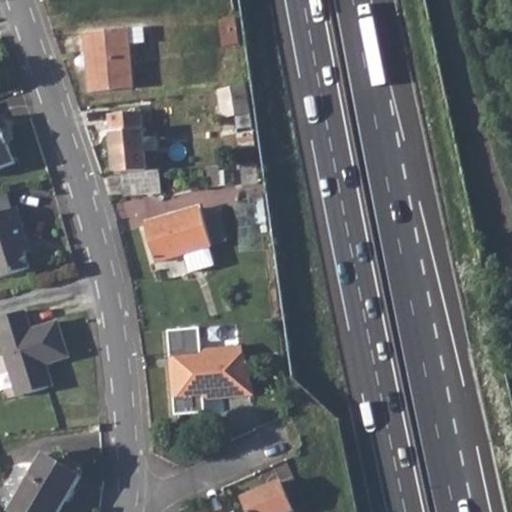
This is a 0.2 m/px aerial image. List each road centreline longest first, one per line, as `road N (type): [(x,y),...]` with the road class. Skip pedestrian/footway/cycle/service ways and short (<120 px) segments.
road 1 (motorway): [(303,0),(405,511)]
road 2 (motorway): [(455,511),(353,0)]
road 3 (residential): [(126,503),(124,363),(106,269),(18,0)]
road 4 (residential): [(126,503),(182,488),(277,440)]
